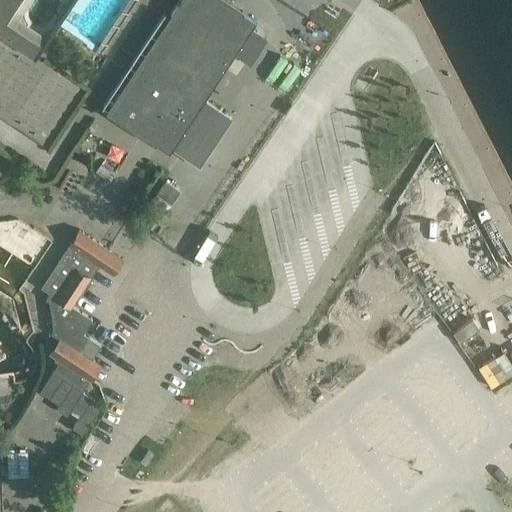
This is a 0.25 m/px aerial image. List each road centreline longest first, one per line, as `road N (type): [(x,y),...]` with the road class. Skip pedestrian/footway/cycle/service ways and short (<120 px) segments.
road 1 (unclassified): [(200,270),(212,306),(232,319),(271,313),(301,273),(359,180),(333,63)]
road 2 (unclassified): [(511,252),(414,61),(397,39),(366,30)]
road 3 (unclassified): [(333,63),(200,270)]
